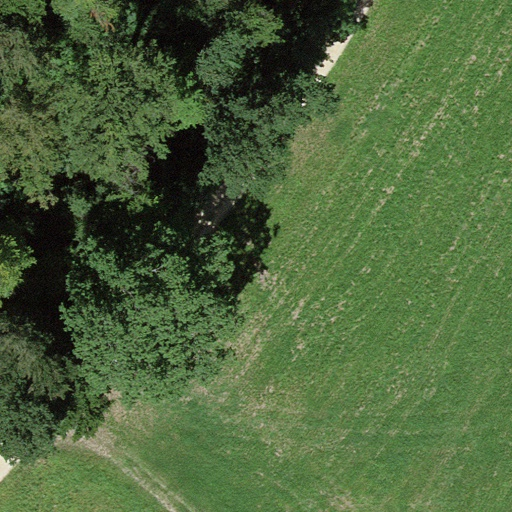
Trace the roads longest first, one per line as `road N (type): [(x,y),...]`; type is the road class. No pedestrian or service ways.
road 1 (track): [(347,0),(205,201),(0,454)]
road 2 (track): [(46,403),(176,511)]
